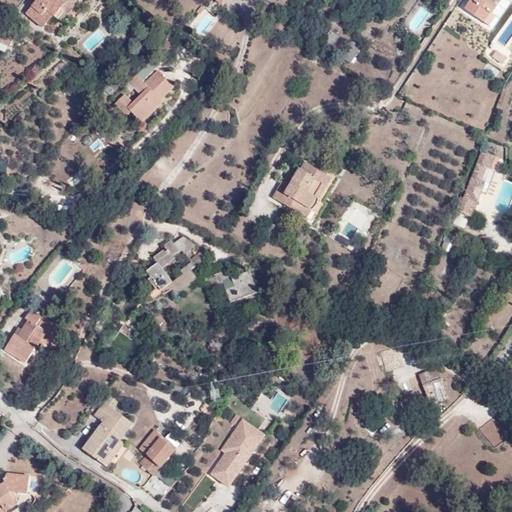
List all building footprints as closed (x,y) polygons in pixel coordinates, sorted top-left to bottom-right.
[(72,9),(79,1),(77,0),(38,0),(27,14),(44,28),(54,16),(58,19),(69,7),(72,9)] [(490,14),(492,16),(494,13),(502,0),(476,0),(475,1),(473,0),(471,0),(465,9),(484,22),(490,14)] [(58,19),(61,22),(72,9),(69,7),(58,19)] [(489,26),(497,15),(494,13),(492,16),(490,14),(484,22),(489,26)] [(17,35),(0,26),(0,41),(11,47),(17,35)] [(329,49),(339,38),(333,32),(323,43),(329,49)] [(353,61),(361,48),(352,42),(344,56),(353,61)] [(145,83),(153,75),(145,67),(125,86),(131,92),(134,89),(140,95),(149,87),(145,83)] [(161,100),(175,87),(158,71),(153,75),(145,83),(149,87),(140,95),(133,102),(125,94),(115,104),(127,116),(132,111),(142,123),(163,103),(161,100)] [(495,157),(489,155),(493,145),(486,143),(465,196),(462,195),(456,210),(459,212),(456,219),(466,223),(468,216),(472,217),(495,157)] [(282,182),(273,198),(308,218),(331,178),(318,170),(305,163),(301,169),(300,169),(290,187),(282,182)] [(333,174),(320,166),(318,170),(331,178),(333,174)] [(73,173),(67,182),(74,186),(80,178),(73,173)] [(308,218),(305,223),(309,225),(313,227),(327,204),(324,202),(339,177),(333,174),(331,178),(308,218)] [(508,212),(511,196),(511,181),(502,179),(494,208),(508,212)] [(344,223),(336,243),(355,251),(363,231),(344,223)] [(186,255),(196,247),(184,237),(174,244),(179,251),(180,253),(183,251),(186,255)] [(158,286),(161,290),(168,285),(176,296),(199,280),(191,269),(200,263),(203,259),(204,254),(203,253),(180,270),(183,274),(172,282),(162,268),(175,258),(173,255),(179,251),(174,244),(171,240),(163,245),(166,248),(153,257),(154,260),(157,263),(152,266),(146,270),(151,277),(148,279),(155,288),(158,286)] [(204,274),(205,278),(228,269),(230,268),(227,261),(217,265),(218,268),(204,274)] [(228,269),(205,278),(211,292),(224,287),(231,302),(258,292),(250,271),(247,272),(245,267),(238,269),(240,274),(232,277),(228,269)] [(163,292),(161,290),(158,286),(155,288),(147,294),(152,300),(163,292)] [(60,329),(42,316),(41,318),(30,310),(25,319),(28,321),(18,336),(15,334),(5,349),(25,363),(39,342),(48,348),(60,329)] [(323,353),(329,356),(332,350),(327,347),(323,353)] [(381,350),(384,369),(399,367),(396,348),(381,350)] [(439,368),(419,375),(431,405),(449,398),(445,388),(449,387),(447,380),(444,381),(439,368)] [(118,438),(120,440),(133,423),(114,408),(119,402),(110,395),(94,415),(104,422),(97,431),(88,442),(83,449),(103,464),(112,452),(109,450),(118,438)] [(272,411),(284,410),(283,396),(271,397),(272,411)] [(371,412),(361,424),(372,434),(382,421),(371,412)] [(495,431),(504,425),(498,415),(488,421),(495,431)] [(243,421),(226,447),(230,450),(226,455),(212,476),(230,488),(265,437),(243,421)] [(88,442),(97,431),(94,428),(85,439),(88,442)] [(151,449),(161,438),(154,431),(144,443),(151,449)] [(164,441),(174,450),(180,444),(170,434),(164,441)] [(125,444),(120,440),(118,438),(109,450),(112,452),(103,464),(107,467),(125,444)] [(142,466),(153,475),(174,450),(161,438),(151,449),(144,443),(139,448),(147,455),(150,457),(142,466)] [(139,463),(142,466),(150,457),(147,455),(139,463)] [(30,475),(7,472),(3,477),(3,479),(5,482),(1,485),(0,485),(0,511),(5,511),(4,509),(14,502),(10,494),(10,491),(28,494),(30,475)] [(167,475),(156,487),(165,494),(173,487),(176,483),(167,475)] [(196,478),(192,490),(182,487),(176,505),(196,511),(198,511),(208,482),(196,478)]
